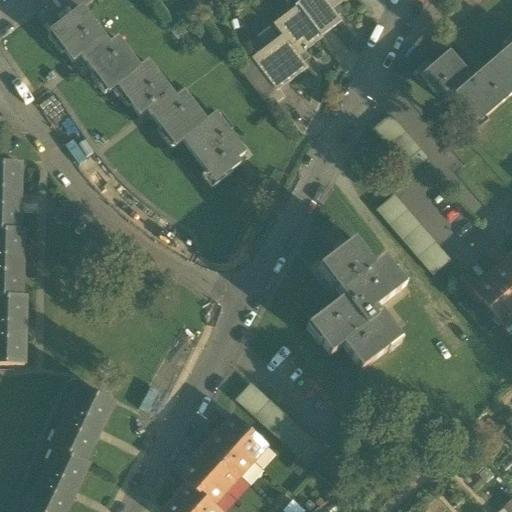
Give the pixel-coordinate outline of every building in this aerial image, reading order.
[(57,0),(36,17),(49,35),(81,11),(95,0),(57,0)] [(344,0),(301,0),(295,5),(297,7),(320,38),(341,22),(332,10),(344,0)] [(273,14),(278,20),(294,9),(289,2),(273,14)] [(321,39),(320,38),(297,7),(294,9),(278,20),(287,32),(277,40),(265,49),(251,60),(276,93),(307,69),(298,57),(321,39)] [(182,143),(209,179),(224,168),(228,173),(239,165),(236,161),(244,156),(215,117),(205,125),(182,95),(174,101),(146,65),(139,71),(116,41),(109,47),(81,11),(49,35),(71,64),(80,58),(107,94),(115,88),(138,117),(145,111),(174,149),(182,143)] [(256,38),(265,49),(277,40),(268,29),(256,38)] [(511,46),(473,80),(449,53),(421,77),(444,103),(456,92),(464,101),(461,104),(469,113),(472,110),(483,123),(511,96),(511,46)] [(263,102),(276,93),(251,60),(238,69),(263,102)] [(371,131),(379,140),(397,124),(389,115),(371,131)] [(379,140),(386,149),(405,133),(397,124),(379,140)] [(386,149),(394,158),(412,143),(405,133),(386,149)] [(394,158),(402,167),(420,152),(412,143),(394,158)] [(428,161),(420,152),(402,167),(410,176),(428,161)] [(0,232),(19,233),(20,167),(0,166),(0,232)] [(375,212),(382,220),(400,204),(394,196),(375,212)] [(382,220),(388,228),(407,212),(400,204),(382,220)] [(388,228),(395,236),(413,219),(407,212),(388,228)] [(395,236),(401,243),(420,227),(413,219),(395,236)] [(401,243),(409,252),(427,235),(420,227),(401,243)] [(23,233),(19,233),(0,232),(0,299),(21,300),(23,233)] [(409,252),(416,260),(435,244),(427,235),(409,252)] [(416,260),(423,269),(442,253),(435,244),(416,260)] [(343,349),(361,373),(389,352),(387,350),(399,340),(382,317),(381,318),(376,311),(400,293),(390,279),(394,276),(384,264),(374,271),(354,245),(324,268),(338,286),(335,289),(346,303),(340,307),(339,306),(312,326),(324,342),(320,344),(331,358),(343,349)] [(488,255),(498,267),(501,264),(505,262),(494,250),(491,252),(488,255)] [(450,262),(442,253),(423,269),(432,278),(450,262)] [(511,307),(511,276),(504,268),(489,281),(511,307)] [(457,282),(477,305),(480,303),(473,294),(476,292),(473,289),(463,277),(457,282)] [(503,329),(511,320),(511,307),(489,281),(476,292),(473,294),(480,303),(503,329)] [(25,300),(21,300),(0,299),(0,366),(24,367),(25,300)] [(236,404),(245,412),(261,394),(252,386),(236,404)] [(51,450),(54,452),(85,465),(113,405),(80,389),(51,450)] [(245,412),(253,420),(270,402),(261,394),(245,412)] [(253,420),(262,428),(278,410),(270,402),(253,420)] [(262,428),(271,436),(287,418),(278,410),(262,428)] [(234,418),(220,434),(252,463),(266,448),(234,418)] [(271,436),(280,444),(296,426),(287,418),(271,436)] [(280,444),(289,452),(305,435),(296,426),(280,444)] [(239,478),(252,463),(220,434),(206,448),(239,478)] [(289,452),(298,460),(314,443),(305,435),(289,452)] [(323,451),(314,443),(298,460),(307,468),(323,451)] [(225,493),(239,478),(206,448),(193,463),(225,493)] [(66,511),(88,467),(85,465),(54,452),(25,511),(66,511)] [(212,508),(225,493),(193,463),(179,478),(188,486),(212,508)] [(216,511),(212,508),(188,486),(175,501),(186,511),(216,511)] [(511,511),(511,500),(499,511),(511,511)] [(186,511),(175,501),(164,511),(186,511)] [(301,511),(294,502),(284,510),(286,511),(301,511)]
